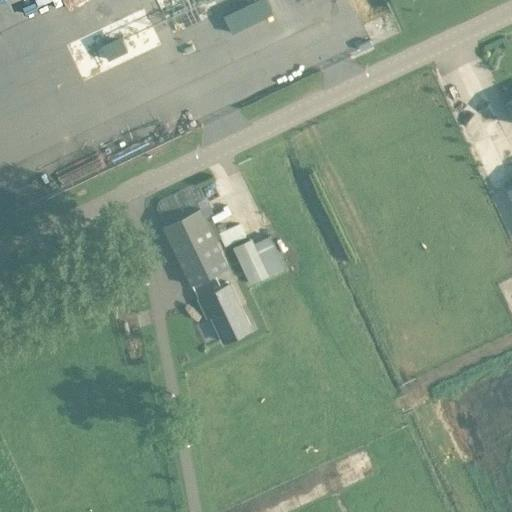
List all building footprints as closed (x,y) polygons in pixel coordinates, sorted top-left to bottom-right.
[(233,26),(273,7),(269,0),(245,0),(225,10),(233,26)] [(511,178),(507,181),(495,187),(506,208),(511,205),(511,92),(508,94),(511,102),(511,178)] [(212,171),(200,179),(212,195),(223,187),(212,171)] [(201,201),(164,218),(192,277),(229,259),(201,201)] [(270,228),(254,235),(270,267),(285,260),(270,228)] [(250,277),(270,267),(254,235),(252,231),(233,240),(250,277)] [(252,320),(231,276),(199,292),(205,304),(209,303),(224,334),(252,320)]
